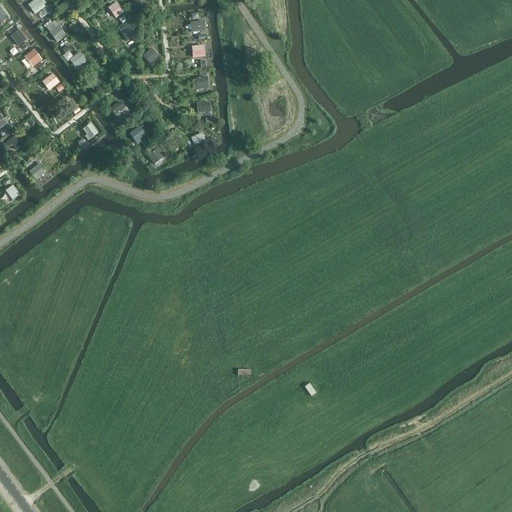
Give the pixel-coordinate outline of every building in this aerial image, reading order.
[(49,4),(46,0),(35,0),(29,5),(36,14),(49,4)] [(116,18),(125,12),(118,1),(108,7),(116,18)] [(0,10),(0,20),(3,24),(10,19),(3,8),(0,10)] [(69,36),(55,19),(43,28),(57,46),(69,36)] [(205,21),(191,21),(191,32),(206,32),(205,21)] [(135,33),(126,22),(117,31),(126,41),(135,33)] [(28,40),(15,26),(3,36),(16,51),(28,40)] [(204,43),(190,44),(192,62),(206,61),(204,43)] [(152,48),(144,56),(152,64),(160,55),(152,48)] [(35,49),(25,56),(34,67),(43,60),(35,49)] [(73,56),(70,52),(66,54),(75,69),(87,61),(82,51),(73,56)] [(105,84),(94,71),(83,81),(95,93),(105,84)] [(58,84),(48,72),(36,81),(47,94),(58,84)] [(70,94),(59,101),(66,111),(76,104),(70,94)] [(209,100),(195,102),(198,119),(211,117),(209,100)] [(118,119),(129,111),(121,101),(110,109),(118,119)] [(102,132),(91,121),(79,133),(89,144),(102,132)] [(152,137),(140,123),(126,134),(138,149),(152,137)] [(195,146),(206,142),(203,133),(192,137),(195,146)] [(17,134),(7,142),(15,152),(25,145),(17,134)] [(148,155),(154,164),(164,157),(161,152),(165,150),(162,145),(148,155)] [(47,175),(38,163),(24,173),(33,185),(47,175)] [(13,185),(6,191),(13,200),(21,194),(13,185)] [(305,387),(310,396),(316,393),(310,384),(305,387)]
